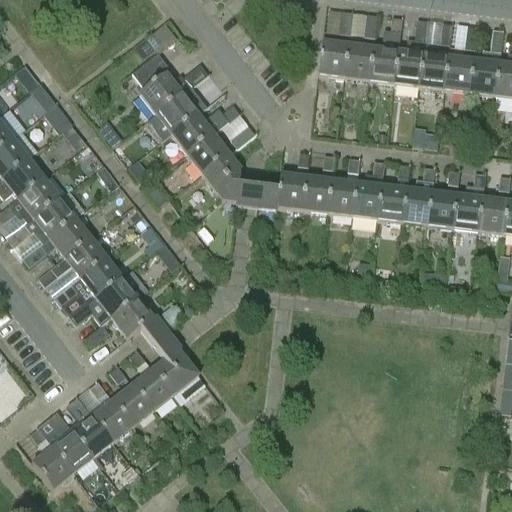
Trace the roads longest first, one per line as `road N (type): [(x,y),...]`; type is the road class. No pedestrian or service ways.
road 1 (residential): [(181,0),(268,117)]
road 2 (residential): [(81,387),(0,290)]
